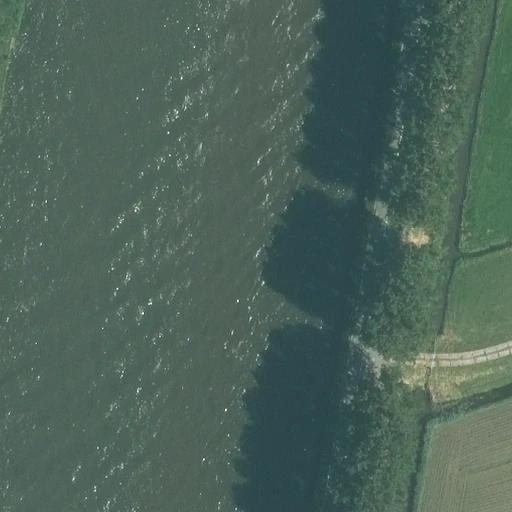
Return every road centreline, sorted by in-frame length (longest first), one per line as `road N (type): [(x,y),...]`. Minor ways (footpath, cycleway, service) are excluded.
road 1 (tertiary): [(339,511),(426,0)]
road 2 (track): [(511,347),(431,357),(366,354)]
